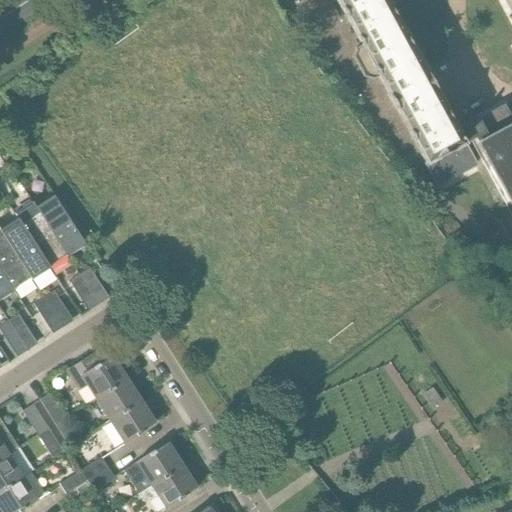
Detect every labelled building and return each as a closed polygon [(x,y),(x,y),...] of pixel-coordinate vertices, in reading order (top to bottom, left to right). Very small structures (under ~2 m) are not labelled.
[(511,0),(295,0),(299,6),(309,0),(337,0),(362,45),(355,48),(352,58),(363,77),(373,80),(379,77),(427,166),(439,188),(478,166),(477,164),(489,158),(511,200),(511,126),(509,121),(484,135),(477,121),(468,126),(438,71),(429,76),(388,0),(503,0),(511,16),(511,0)] [(37,207),(67,256),(68,258),(87,246),(54,197),(37,207)] [(50,267),(67,256),(37,207),(37,208),(34,203),(15,215),(18,220),(50,267)] [(51,269),(50,267),(18,220),(1,231),(31,279),(32,281),(51,269)] [(0,269),(14,290),(31,279),(1,231),(0,228),(0,269)] [(0,301),(15,292),(14,290),(0,269),(0,301)] [(86,285),(96,278),(89,269),(79,276),(86,285)] [(76,292),(86,285),(79,276),(69,282),(76,292)] [(50,308),(60,302),(54,292),(44,299),(50,308)] [(40,315),(50,308),(44,299),(33,305),(40,315)] [(15,331),(25,325),(18,315),(8,322),(15,331)] [(0,331),(4,338),(15,331),(8,322),(0,327),(0,331)] [(94,400),(127,379),(112,357),(99,365),(93,354),(66,371),(79,391),(86,387),(94,400)] [(109,422),(141,401),(127,379),(94,400),(109,422)] [(431,410),(441,403),(432,389),(421,396),(431,410)] [(55,424),(66,417),(51,394),(40,402),(55,424)] [(141,401),(109,422),(124,445),(155,424),(141,401)] [(37,436),(48,429),(33,405),(23,412),(37,436)] [(70,448),(80,441),(66,417),(55,424),(70,448)] [(52,459),(63,452),(48,429),(37,436),(52,459)] [(0,460),(9,455),(0,442),(0,460)] [(150,487),(183,466),(168,444),(155,452),(155,451),(135,463),(150,487)] [(0,492),(23,478),(9,455),(0,460),(0,492)] [(80,471),(87,482),(108,468),(101,457),(80,471)] [(183,466),(150,487),(138,495),(143,503),(148,500),(149,501),(151,499),(152,500),(157,497),(165,511),(185,498),(184,497),(197,488),(183,466)] [(87,482),(94,493),(115,479),(108,468),(87,482)] [(59,485),(66,496),(87,482),(80,471),(59,485)] [(23,478),(0,492),(0,511),(22,511),(39,502),(23,478)] [(66,496),(73,507),(94,493),(87,482),(66,496)]
